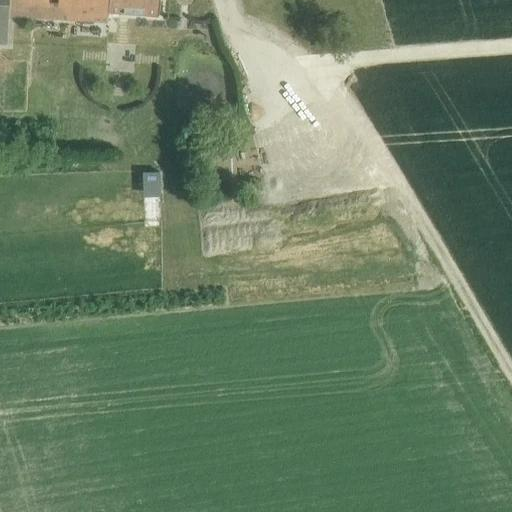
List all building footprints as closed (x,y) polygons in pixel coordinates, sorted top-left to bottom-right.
[(90,21),(91,0),(0,0),(0,41),(8,42),(10,16),(90,21)] [(91,0),(90,21),(108,22),(108,17),(112,18),(113,11),(159,14),(159,0),(91,0)] [(315,102),(300,110),(312,135),(327,127),(315,102)] [(262,126),(240,130),(244,153),(266,149),(262,126)] [(159,171),(146,172),(146,184),(159,183),(159,171)]
